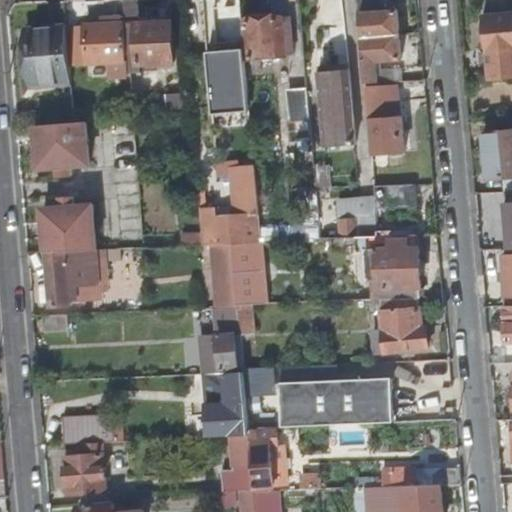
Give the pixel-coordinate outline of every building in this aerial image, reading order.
[(128,62),(129,73),(138,72),(138,63),(175,60),(171,19),(139,22),(136,0),(121,0),(124,23),(128,62)] [(375,11),(374,0),(357,0),(361,37),(398,34),(397,9),(375,11)] [(511,0),(482,0),(487,48),(488,59),(489,77),(511,74),(511,0)] [(282,15),(245,17),(248,55),(285,52),(282,15)] [(128,62),(124,23),(85,26),(88,65),(128,62)] [(69,78),(64,24),(24,26),(29,81),(69,78)] [(361,37),(363,67),(365,83),(391,82),(399,82),(398,68),(380,68),(380,60),(400,59),(398,34),(361,37)] [(332,69),(338,145),(371,144),(370,137),(365,83),(363,67),(332,69)] [(380,137),(382,154),(403,153),(400,116),(394,116),(391,82),(365,83),(370,137),(380,137)] [(311,86),(292,87),(293,118),(312,117),(311,86)] [(181,93),(165,94),(167,111),(182,108),(181,93)] [(89,161),(87,120),(73,121),(39,123),(42,163),(61,162),(61,173),(72,173),(72,162),(89,161)] [(511,132),(485,135),(488,180),(511,178),(511,132)] [(371,154),(382,154),(380,137),(370,137),(371,144),(371,150),(371,154)] [(411,184),(374,185),(375,200),(411,199),(411,184)] [(45,205),(49,249),(96,247),(93,201),(76,202),(75,194),(63,195),(64,203),(45,205)] [(215,225),(202,226),(202,231),(204,243),(234,242),(247,242),(245,214),(215,216),(215,225)] [(354,217),(336,217),(336,229),(331,229),(331,235),(355,234),(354,217)] [(181,231),(182,244),(204,243),(202,231),(181,231)] [(381,279),(381,299),(418,298),(420,298),(420,288),(423,288),(421,236),(378,237),(357,238),(357,252),(369,252),(369,279),(381,279)] [(251,304),(263,304),(258,241),(247,242),(234,242),(239,305),(251,304)] [(100,281),(97,247),(96,247),(49,249),(53,304),(73,304),(73,298),(77,298),(77,283),(100,281)] [(511,256),(502,257),(504,306),(511,305),(511,256)] [(381,299),(380,299),(381,331),(372,331),(372,355),(425,353),(425,331),(418,331),(418,298),(381,299)] [(253,334),(251,304),(239,305),(242,335),(253,334)] [(511,305),(504,306),(505,322),(503,322),(504,343),(511,342),(511,305)] [(70,312),(43,313),(44,331),(71,330),(70,312)] [(245,371),(245,369),(242,335),(220,336),(222,367),(237,366),(237,371),(245,371)] [(282,394),(281,365),(256,366),(257,395),(282,394)] [(245,371),(237,371),(223,371),(230,435),(250,434),(250,429),(245,371)] [(286,428),(397,423),(396,378),(285,383),(286,428)] [(103,441),(117,440),(116,413),(65,414),(66,443),(84,442),(103,441)] [(250,434),(254,485),(287,483),(285,440),(277,440),(277,428),(250,429),(250,434)] [(222,466),(224,491),(241,490),(255,490),(254,485),(250,434),(230,435),(233,464),(222,466)] [(103,441),(84,442),(84,455),(64,455),(65,491),(105,490),(103,441)] [(416,485),(440,485),(460,484),(459,467),(416,468),(416,485)] [(403,501),(403,511),(440,511),(440,485),(416,485),(403,486),(403,488),(363,489),(363,511),(379,511),(379,501),(403,501)] [(243,511),(256,511),(256,510),(255,490),(241,490),(243,511)] [(116,502),(81,504),(81,511),(145,511),(145,510),(117,511),(116,502)]
